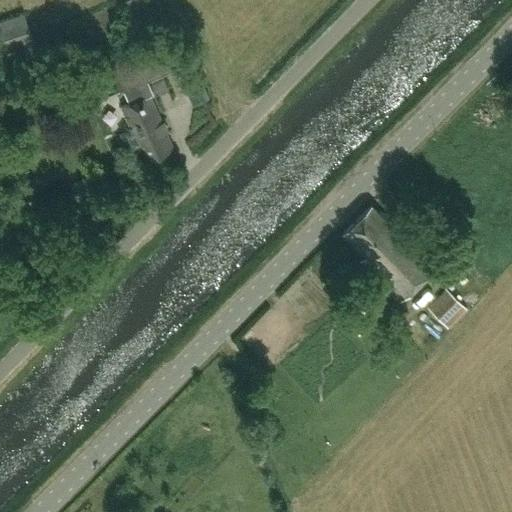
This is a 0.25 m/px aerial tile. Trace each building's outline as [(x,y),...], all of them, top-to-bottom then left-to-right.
[(23,13),(0,21),(0,55),(34,44),(23,13)] [(147,80),(152,78),(180,66),(169,40),(122,61),(110,67),(121,92),(123,91),(128,101),(121,105),(131,127),(119,132),(120,135),(117,136),(122,148),(126,146),(127,149),(144,142),(151,158),(173,148),(149,95),(153,93),(147,80)] [(372,204),(343,232),(366,255),(360,260),(400,301),(439,263),(409,232),(404,237),(372,204)] [(465,305),(446,288),(428,308),(447,325),(465,305)] [(259,369),(254,364),(249,369),(254,375),(259,369)]
